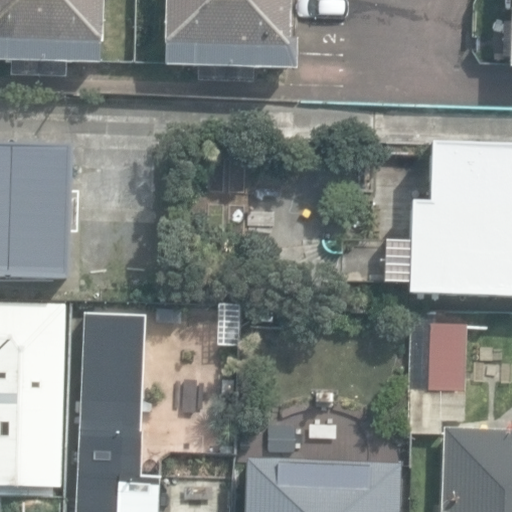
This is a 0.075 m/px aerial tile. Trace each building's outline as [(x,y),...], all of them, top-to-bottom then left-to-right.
[(0,0),(0,61),(35,62),(35,0),(0,0)] [(103,0),(35,0),(35,62),(102,64),(103,0)] [(224,68),(226,0),(166,0),(165,67),(224,68)] [(291,0),(226,0),(224,68),(296,70),(297,40),(290,40),(291,0)] [(407,296),(511,299),(511,145),(429,143),(428,177),(411,176),(407,296)] [(70,148),(0,145),(0,279),(67,281),(70,148)] [(0,486),(62,488),(66,305),(0,303),(0,486)] [(158,511),(160,477),(138,476),(145,315),(86,312),(76,511),(158,511)] [(410,434),(442,435),(443,422),(465,422),(466,327),(434,326),(435,312),(412,312),(410,434)] [(256,434),(276,434),(277,410),(257,409),(256,434)] [(511,511),(511,430),(443,428),(440,511),(511,511)] [(244,511),(400,511),(402,463),(246,458),(244,511)]
